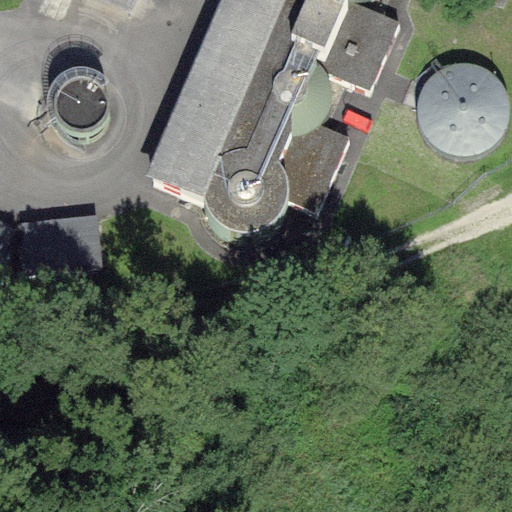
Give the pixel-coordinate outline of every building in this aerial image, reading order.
[(237,0),(156,188),(207,210),(207,213),(210,222),(214,230),(221,237),(228,243),(237,247),(246,248),(256,248),(265,245),(273,241),(280,234),(285,227),(289,218),(291,209),(291,208),(319,220),(351,147),(321,134),(322,133),(328,125),(332,117),(333,107),(333,98),(330,89),(326,81),(322,77),(373,99),(402,30),(356,10),(358,10),(367,8),(376,3),(379,0),(237,0)] [(432,88),(431,88),(416,81),(405,105),(421,113),(420,122),(422,132),(425,140),(431,148),(437,155),(445,160),(454,163),(463,165),(472,165),(482,163),(490,159),(498,153),(504,146),(509,138),(511,129),(511,127),(511,109),(510,101),(505,93),(499,86),(492,80),(484,75),(475,73),(465,72),(456,73),(447,76),(439,81),(432,88)] [(60,105),(58,109),(57,113),(57,118),(57,122),(58,127),(59,131),(62,135),(65,138),(68,141),(72,144),(76,146),(80,147),(85,147),(89,147),(94,145),(98,144),(102,141),(105,138),(108,135),(110,131),(112,127),(113,122),(113,118),(113,113),(111,109),(109,105),(107,101),(103,98),(100,95),(96,93),(92,91),(87,91),(83,91),(78,91),(74,93),(70,95),(66,98),(63,101),(60,105)] [(99,225),(26,232),(30,279),(103,273),(99,225)] [(0,274),(17,237),(0,229),(0,274)]
